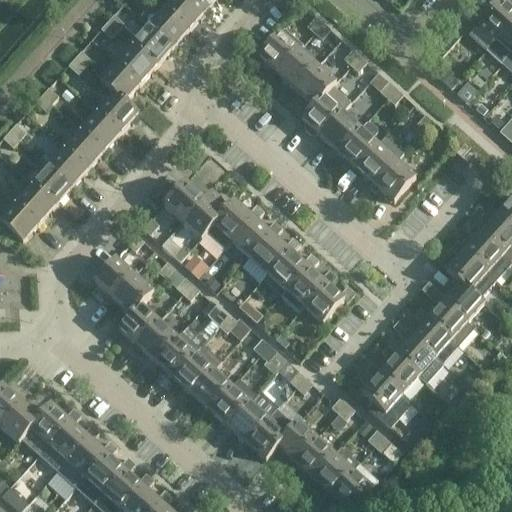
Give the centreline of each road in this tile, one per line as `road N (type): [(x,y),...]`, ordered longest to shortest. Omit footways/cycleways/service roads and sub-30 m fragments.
road 1 (residential): [(55,344),(56,283),(210,103)]
road 2 (residential): [(243,511),(55,344)]
road 3 (residential): [(395,273),(210,103)]
road 4 (residential): [(452,0),(406,49),(349,0)]
road 5 (residential): [(327,378),(408,286),(395,273)]
road 6 (residential): [(210,103),(191,87),(263,0)]
road 7 (residential): [(395,273),(485,176)]
